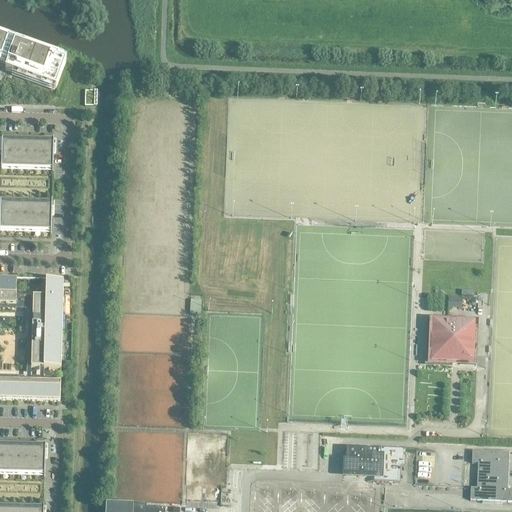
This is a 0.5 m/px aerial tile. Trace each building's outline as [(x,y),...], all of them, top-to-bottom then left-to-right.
[(0,66),(6,69),(5,71),(12,74),(12,76),(54,92),(56,87),(57,87),(67,58),(53,53),(0,33),(0,66)] [(85,107),(97,107),(97,92),(85,92),(85,107)] [(54,140),(53,140),(53,144),(2,143),(1,168),(1,169),(52,170),(52,173),(53,173),(54,140)] [(3,187),(2,199),(35,200),(35,188),(3,187)] [(52,202),(51,202),(51,206),(0,205),(0,207),(0,231),(51,232),(50,235),(51,235),(52,202)] [(0,306),(16,307),(17,281),(0,280),(0,306)] [(63,299),(63,283),(63,282),(46,281),(45,298),(33,298),(31,369),(60,370),(61,370),(62,315),(65,315),(66,299),(63,299)] [(449,300),(449,308),(461,308),(461,300),(449,300)] [(191,314),(201,315),(202,302),(192,301),(191,314)] [(431,362),(472,364),(474,323),(433,321),(431,362)] [(0,400),(60,403),(61,384),(60,384),(0,382),(0,400)] [(0,448),(0,474),(44,476),(44,478),(45,445),(45,449),(0,448)] [(405,468),(406,451),(406,450),(379,448),(379,451),(346,450),(345,476),(360,476),(360,474),(364,475),(364,477),(366,477),(366,482),(400,484),(401,468),(405,468)] [(509,454),(500,454),(472,452),(472,465),(478,465),(477,490),(471,489),(470,502),(511,503),(511,491),(507,491),(509,454)]
